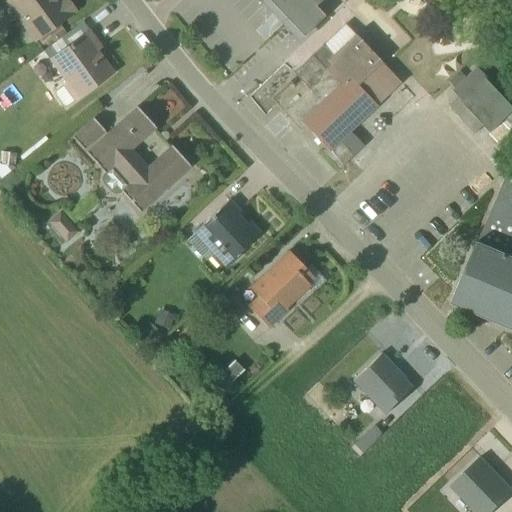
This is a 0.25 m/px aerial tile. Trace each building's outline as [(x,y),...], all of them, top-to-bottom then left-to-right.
[(71,14),(60,0),(10,0),(5,5),(32,42),(71,14)] [(322,0),(256,0),(262,6),(271,16),(281,26),(294,40),(297,43),(329,13),(320,3),(322,0)] [(99,48),(88,32),(48,60),(63,82),(51,91),(63,108),(112,74),(96,50),(99,48)] [(353,37),(332,57),(321,46),(291,74),(295,78),(271,100),(299,130),(302,127),(323,148),(319,152),(337,171),(354,155),(341,142),(400,85),(353,37)] [(511,114),(511,108),(475,69),(450,92),(456,98),(447,107),(474,135),(483,127),(490,135),(511,114)] [(100,181),(101,186),(109,195),(114,196),(119,194),(120,194),(138,213),(189,168),(170,147),(147,168),(131,150),(154,129),(135,108),(85,153),(103,174),(101,176),(100,181)] [(480,241),(453,306),(511,330),(511,174),(509,173),(480,241)] [(258,233),(229,201),(193,234),(222,266),(258,233)] [(62,242),(77,230),(61,211),(46,223),(62,242)] [(306,271),(289,252),(248,289),(258,299),(246,309),(267,332),(288,312),(285,309),(309,287),(314,292),(325,282),(311,266),(306,271)] [(412,390),(379,355),(350,382),(383,417),(412,390)] [(223,387),(243,370),(234,359),(214,377),(223,387)] [(363,452),(383,433),(374,424),(354,443),(363,452)] [(494,511),(511,496),(479,460),(449,488),(470,511),(494,511)]
